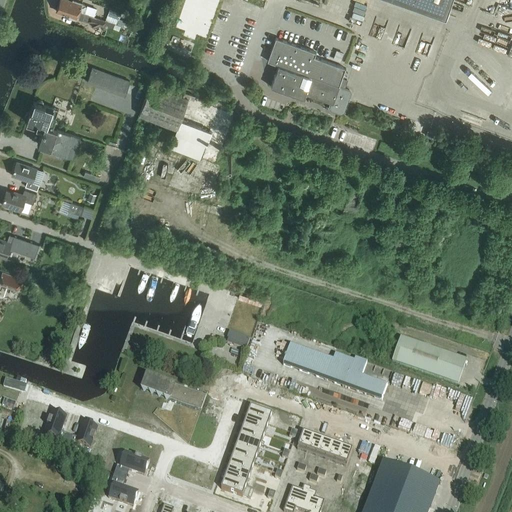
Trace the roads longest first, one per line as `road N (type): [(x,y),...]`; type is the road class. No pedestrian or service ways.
road 1 (unknown): [(177,199),(182,222),(222,249),(511,344)]
road 2 (residential): [(166,459),(207,452),(230,386),(465,471)]
road 3 (residential): [(166,459),(148,432),(37,394)]
road 4 (unclassified): [(465,471),(511,344)]
